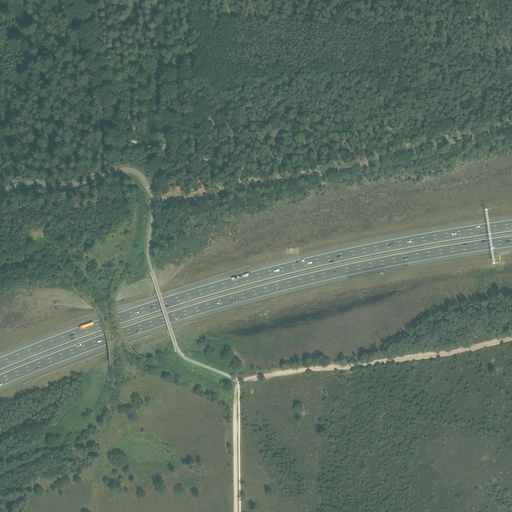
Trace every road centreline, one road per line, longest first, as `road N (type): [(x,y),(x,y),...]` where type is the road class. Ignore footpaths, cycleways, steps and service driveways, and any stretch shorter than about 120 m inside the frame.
road 1 (unclassified): [(0,193),(131,170),(154,197),(195,201),(511,129)]
road 2 (motorway): [(0,380),(276,286),(511,241)]
road 3 (motorway): [(511,225),(270,272),(0,363)]
road 4 (track): [(237,380),(511,336)]
road 5 (track): [(192,0),(163,150)]
road 6 (track): [(236,511),(237,380)]
